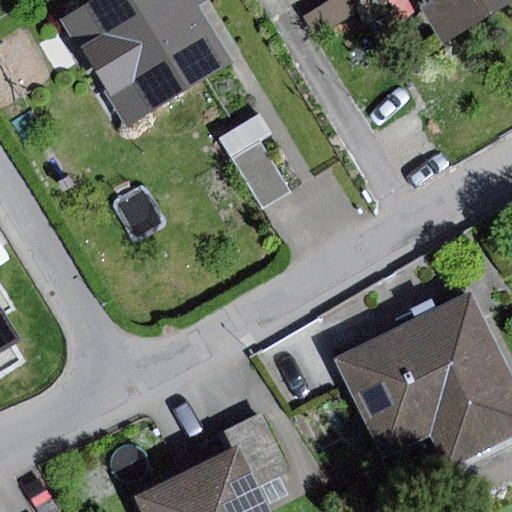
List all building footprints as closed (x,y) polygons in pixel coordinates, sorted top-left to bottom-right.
[(209,0),(93,0),(59,20),(126,132),(236,66),(200,7),(210,1),(209,0)] [(350,0),(332,0),(304,16),(317,38),(359,14),(350,0)] [(511,0),(375,0),(380,7),(390,0),(419,0),(447,46),(511,6),(511,0)] [(220,139),(231,160),(260,144),(273,137),(261,116),(220,139)] [(260,144),(231,160),(260,210),(289,193),(260,144)] [(511,371),(473,290),(335,357),(384,458),(433,434),(450,469),(511,439),(511,371)] [(0,355),(23,341),(0,303),(0,355)] [(232,430),(241,450),(260,489),(291,475),(264,416),(232,430)] [(241,450),(140,501),(145,511),(271,511),(260,489),(241,450)]
